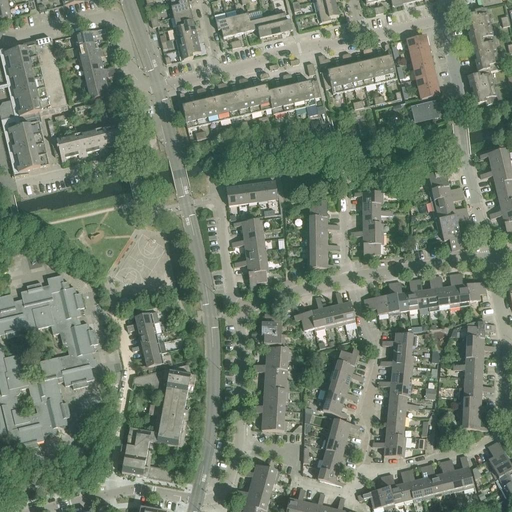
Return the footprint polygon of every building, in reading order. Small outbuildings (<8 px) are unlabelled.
[(9,0),(0,0),(0,11),(9,9),(7,1),(10,1),(9,0)] [(334,0),(324,0),(325,2),(314,4),(317,15),(328,12),(327,9),(336,7),(334,0)] [(387,0),(388,1),(390,0),(392,9),(403,6),(401,0),(387,0)] [(179,7),(171,9),(174,20),(183,18),(182,14),(191,12),(188,2),(179,4),(179,5),(179,7)] [(328,12),(317,15),(319,26),(331,23),(330,20),(338,18),(336,7),(327,9),(328,12)] [(0,22),(9,21),(14,19),(13,16),(11,17),(9,9),(0,11),(0,22)] [(469,36),(471,47),(494,42),(486,10),(474,12),(475,16),(465,18),(467,29),(465,30),(466,36),(469,36)] [(191,12),(182,14),(183,18),(174,20),(176,30),(185,28),(184,25),(193,23),(191,12)] [(285,13),(273,16),(276,27),(279,26),(281,35),(293,32),(290,23),(287,24),(285,13)] [(253,23),(252,23),(250,24),(248,15),(237,18),(239,27),(243,26),(245,35),(255,32),(253,23)] [(273,16),(263,18),(266,29),(269,29),(271,37),(281,35),(279,26),(276,27),(273,16)] [(237,18),(227,21),(229,29),(232,29),(234,37),(245,35),(243,26),(239,27),(237,18)] [(263,18),(252,21),(252,23),(253,23),(255,32),(258,32),(260,40),(271,37),(269,29),(266,29),(263,18)] [(507,18),(501,20),(503,29),(510,28),(507,18)] [(227,21),(216,23),(218,33),(221,32),(223,40),(234,37),(232,29),(229,29),(227,21)] [(176,30),(174,30),(176,41),(188,39),(187,35),(196,33),(193,23),(184,25),(185,28),(176,30)] [(95,38),(106,35),(105,31),(75,38),(78,49),(97,44),(95,38)] [(188,39),(176,41),(179,52),(190,49),(189,46),(198,44),(196,33),(187,35),(188,39)] [(425,38),(425,37),(407,42),(408,42),(410,52),(427,48),(425,38)] [(4,107),(1,111),(17,175),(50,167),(39,124),(42,124),(40,118),(68,112),(52,42),(50,40),(48,40),(21,47),(19,49),(20,51),(15,52),(14,49),(0,51),(0,56),(5,65),(14,105),(4,107)] [(474,56),(471,57),(473,64),(475,63),(478,76),(490,73),(490,75),(501,72),(494,42),(471,47),(474,56)] [(97,44),(78,49),(81,59),(110,52),(109,48),(98,50),(97,44)] [(190,49),(179,52),(182,63),(193,60),(192,57),(201,55),(198,44),(189,46),(190,49)] [(427,48),(410,52),(412,62),(429,58),(427,48)] [(81,59),(83,70),(102,65),(100,59),(111,56),(110,52),(81,59)] [(326,66),(325,61),(324,57),(323,57),(319,58),(318,58),(321,69),(327,68),(326,66)] [(376,62),(370,63),(376,86),(397,81),(392,58),(386,60),(385,59),(384,60),(377,62),(376,62)] [(429,58),(412,62),(415,72),(432,67),(429,58)] [(355,67),(349,68),(354,91),(376,86),(370,63),(365,65),(364,64),(363,65),(356,67),(355,67)] [(83,70),(86,80),(115,73),(114,69),(103,71),(102,65),(83,70)] [(313,65),(306,67),(309,78),(315,76),(313,65)] [(432,67),(415,72),(417,81),(434,77),(432,67)] [(334,72),(321,75),(326,92),(332,90),(333,96),(354,91),(349,68),(343,70),(343,69),(342,70),(334,72)] [(115,73),(86,80),(88,91),(107,87),(105,80),(116,77),(115,73)] [(470,90),(468,90),(469,97),(472,97),(474,107),(485,105),(486,108),(498,105),(490,75),(490,73),(478,76),(468,79),(470,90)] [(434,77),(417,81),(420,91),(436,87),(434,77)] [(295,87),(295,88),(290,89),(295,112),(317,107),(315,101),(321,99),(317,82),(305,85),(304,85),(296,87),(295,87)] [(108,92),(107,87),(88,91),(91,102),(120,95),(119,90),(108,92)] [(420,91),(422,101),(422,102),(431,99),(439,97),(436,87),(420,91)] [(251,91),(251,92),(246,93),(251,116),(272,111),(269,94),(267,88),(261,89),(260,89),(252,91),(251,91)] [(274,92),(274,93),(269,94),(272,111),(273,117),(295,112),(290,89),(284,90),(283,90),(275,92),(274,92)] [(230,97),(225,98),(230,121),(251,116),(246,93),(240,94),(239,94),(231,96),(230,96),(230,97)] [(209,102),(204,103),(209,126),(230,121),(225,98),(219,99),(218,99),(210,101),(209,101),(209,102)] [(411,125),(409,126),(410,126),(438,119),(435,104),(432,105),(431,99),(422,102),(418,102),(419,105),(419,104),(420,108),(408,111),(411,125)] [(189,106),(188,106),(188,107),(182,108),(188,131),(209,126),(204,103),(198,104),(197,104),(189,106)] [(268,118),(258,120),(260,127),(270,125),(268,118)] [(52,122),(48,123),(53,145),(54,149),(58,148),(57,141),(52,122)] [(247,123),(237,125),(239,132),(249,130),(247,123)] [(121,126),(110,129),(99,131),(105,154),(109,153),(108,150),(115,148),(121,147),(121,150),(126,149),(121,126)] [(226,128),(216,130),(218,137),(228,135),(226,128)] [(89,134),(78,136),(83,159),(88,158),(87,155),(93,153),(100,152),(100,155),(105,154),(99,131),(89,134)] [(205,133),(195,135),(197,142),(207,140),(205,133)] [(67,139),(57,141),(58,148),(61,158),(62,164),(67,163),(66,160),(72,159),(79,157),(79,160),(83,159),(78,136),(67,139)] [(53,145),(52,146),(55,159),(61,158),(58,148),(54,149),(53,145)] [(507,151),(480,157),(481,161),(489,159),(490,166),(510,161),(507,151)] [(510,161),(490,166),(492,174),(493,176),(511,171),(510,161)] [(493,178),(495,186),(511,182),(511,171),(493,176),(492,174),(488,175),(489,179),(493,178)] [(428,177),(426,177),(427,184),(430,183),(432,192),(432,193),(449,189),(445,172),(428,176),(428,177)] [(511,182),(495,186),(497,196),(511,192),(511,182)] [(275,184),(266,185),(268,203),(278,201),(275,184)] [(266,185),(256,186),(258,204),(268,203),(266,185)] [(256,186),(246,188),(248,205),(258,204),(256,186)] [(246,188),(236,189),(238,207),(248,205),(246,188)] [(236,189),(226,190),(229,208),(238,207),(236,189)] [(434,203),(463,196),(462,190),(450,193),(449,189),(432,193),(432,192),(429,193),(432,204),(434,203)] [(511,192),(497,196),(500,206),(511,202),(511,192)] [(380,206),(383,206),(383,195),(355,195),(355,199),(363,199),(363,206),(380,206)] [(434,203),(432,204),(430,204),(433,213),(454,208),(453,204),(464,202),(463,196),(434,203)] [(511,202),(500,206),(501,213),(502,216),(511,213),(511,202)] [(321,209),(310,209),(310,219),(327,219),(327,203),(321,203),(321,209)] [(380,206),(363,206),(363,216),(380,216),(380,218),(385,218),(385,214),(380,214),(380,206)] [(436,223),(439,222),(468,216),(466,210),(455,213),(454,208),(433,213),(435,223),(436,223)] [(502,218),(504,226),(511,223),(511,213),(502,216),(501,213),(497,215),(498,219),(502,218)] [(363,216),(363,226),(380,226),(380,218),(380,216),(363,216)] [(439,222),(436,223),(439,233),(441,233),(441,232),(458,228),(457,224),(469,221),(468,216),(439,222)] [(310,219),(307,219),(307,231),(327,230),(327,228),(327,219),(310,219)] [(262,222),(234,226),(234,229),(242,228),(243,235),(263,233),(262,222)] [(380,226),(363,226),(363,234),(363,236),(383,236),(383,226),(380,226)] [(327,230),(307,231),(307,241),(327,241),(327,232),(332,232),(332,227),(327,228),(327,230)] [(449,241),(455,240),(461,239),(458,228),(441,232),(441,233),(444,243),(449,241)] [(263,233),(243,235),(244,243),(245,245),(264,243),(263,233)] [(363,234),(359,234),(359,239),(363,239),(363,247),(381,247),(383,247),(383,236),(363,236),(363,234)] [(455,240),(458,251),(463,250),(461,239),(455,240)] [(458,251),(455,240),(449,241),(452,253),(458,251)] [(327,241),(307,241),(307,251),(327,251),(327,248),(327,241)] [(244,243),(240,244),(240,248),(245,248),(246,255),(266,253),(264,243),(245,245),(244,243)] [(381,247),(363,247),(364,264),(369,264),(369,257),(381,257),(381,247)] [(332,248),(327,248),(327,251),(307,251),(307,261),(328,261),(327,253),(332,253),(332,248)] [(266,253),(246,255),(247,263),(247,266),(267,263),(266,253)] [(328,268),(328,261),(307,261),(308,271),(335,271),(335,268),(328,268)] [(266,274),(269,273),(267,263),(247,266),(247,263),(243,264),(243,268),(248,268),(249,276),(266,273),(266,274)] [(266,273),(249,276),(251,292),(257,292),(256,285),(267,284),(266,274),(266,273)] [(461,276),(455,277),(460,308),(470,307),(470,304),(469,304),(467,287),(463,288),(461,276)] [(449,277),(451,289),(447,290),(449,310),(460,308),(455,277),(449,277)] [(0,438),(9,436),(12,435),(16,449),(23,448),(24,452),(38,449),(37,444),(43,443),(44,443),(43,438),(43,436),(49,434),(50,437),(50,439),(58,437),(56,430),(68,427),(66,420),(71,419),(67,404),(63,406),(58,385),(64,384),(65,388),(72,387),(73,391),(88,388),(87,383),(94,382),(91,370),(98,368),(96,361),(92,362),(90,355),(95,354),(93,347),(98,346),(94,331),(90,333),(88,326),(81,327),(79,328),(77,319),(79,319),(81,318),(80,311),(84,310),(81,295),(76,296),(75,289),(70,290),(68,283),(64,285),(62,278),(47,281),(49,288),(43,290),(42,285),(27,288),(28,293),(24,294),(21,295),(22,300),(23,302),(18,303),(18,304),(14,305),(13,302),(12,297),(10,297),(0,299),(0,438)] [(429,280),(431,292),(426,293),(429,310),(430,314),(439,313),(438,309),(439,308),(435,279),(429,280)] [(435,279),(439,308),(438,309),(439,313),(439,312),(439,311),(449,310),(447,290),(442,290),(441,279),(435,279)] [(421,281),(415,282),(419,311),(429,310),(426,293),(422,293),(421,281)] [(415,282),(409,283),(410,295),(406,296),(409,313),(419,311),(415,282)] [(409,313),(406,296),(402,296),(400,284),(395,285),(399,314),(409,313)] [(389,316),(388,316),(388,318),(400,317),(399,314),(395,285),(389,286),(390,298),(386,298),(389,316)] [(484,285),(467,287),(469,304),(470,304),(480,303),(479,297),(485,296),(484,285)] [(338,307),(331,309),(335,329),(356,324),(351,305),(343,306),(340,295),(335,296),(338,307)] [(386,298),(375,300),(376,306),(377,312),(378,317),(388,316),(389,316),(386,298)] [(320,299),(316,301),(317,308),(322,307),(323,311),(321,312),(325,331),(335,329),(331,309),(327,310),(326,305),(322,306),(320,299)] [(311,314),(315,331),(314,331),(315,334),(325,331),(321,312),(323,311),(322,307),(317,308),(318,312),(311,314)] [(311,314),(294,318),(296,324),(302,322),(304,333),(314,331),(315,331),(311,314)] [(137,328),(132,329),(133,333),(138,332),(138,330),(154,326),(152,315),(135,319),(137,328)] [(261,336),(261,337),(281,337),(281,336),(282,320),(274,319),(264,319),(264,326),(262,326),(261,336)] [(467,329),(467,340),(484,341),(485,333),(494,334),(494,328),(485,327),(485,324),(479,323),(473,324),(466,327),(467,327),(467,329)] [(154,326),(138,330),(138,332),(140,340),(157,336),(154,326)] [(143,351),(142,349),(159,345),(157,336),(140,340),(142,348),(137,349),(138,353),(143,351)] [(264,343),(264,347),(284,348),(284,337),(281,336),(281,337),(261,337),(261,336),(252,336),(252,342),(264,343)] [(412,348),(417,349),(418,338),(396,336),(395,344),(394,347),(412,348)] [(484,351),(484,353),(488,353),(488,349),(484,349),(484,341),(467,340),(466,350),(484,351)] [(390,348),(394,349),(394,357),(411,358),(412,348),(394,347),(395,344),(390,344),(390,348)] [(159,345),(142,349),(143,351),(145,359),(162,355),(159,345)] [(266,368),(266,371),(287,373),(288,363),(290,363),(291,352),(267,350),(266,368)] [(466,350),(466,361),(483,362),(484,353),(484,351),(466,350)] [(338,364),(354,369),(359,352),(354,351),(352,357),(341,354),(338,363),(338,364)] [(164,366),(162,355),(145,359),(147,367),(141,369),(142,373),(148,371),(148,370),(164,366)] [(414,358),(411,358),(394,357),(393,364),(393,367),(412,369),(414,358)] [(465,368),(465,371),(483,372),(483,362),(466,361),(465,368)] [(335,363),(332,373),(352,378),(351,381),(355,382),(357,377),(352,376),(354,369),(338,364),(338,363),(335,363)] [(388,369),(392,369),(392,377),(412,379),(412,369),(393,367),(393,364),(388,364),(388,369)] [(123,467),(122,476),(172,484),(174,473),(150,468),(154,445),(183,450),(190,413),(185,412),(189,387),(194,388),(196,378),(191,377),(189,367),(170,371),(165,372),(134,380),(133,386),(161,391),(158,408),(150,406),(149,416),(157,418),(154,434),(130,430),(127,448),(122,447),(119,466),(123,467)] [(465,373),(465,381),(482,382),(483,372),(465,371),(465,368),(461,368),(461,372),(465,373)] [(265,375),(264,392),(288,393),(289,383),(287,382),(287,373),(266,371),(265,375)] [(332,373),(329,382),(349,388),(351,381),(352,378),(332,373)] [(391,385),(391,387),(411,389),(412,379),(392,377),(391,385)] [(465,381),(464,390),(482,391),(482,389),(482,382),(465,381)] [(329,382),(327,392),(346,398),(345,400),(349,401),(351,397),(346,396),(349,388),(329,382)] [(407,399),(410,400),(411,389),(391,387),(391,385),(386,384),(386,389),(390,389),(390,397),(407,399)] [(459,390),(459,401),(461,401),(481,402),(482,394),(486,394),(486,389),(482,389),(482,391),(464,390),(459,390)] [(263,408),(263,412),(285,413),(285,404),(288,404),(288,393),(264,392),(263,408)] [(327,392),(324,402),(343,408),(345,400),(346,398),(327,392)] [(407,399),(390,397),(389,407),(406,409),(406,407),(407,399)] [(461,401),(461,412),(481,412),(481,410),(481,402),(461,401)] [(324,402),(321,412),(347,420),(348,417),(341,415),(343,408),(324,402)] [(389,407),(388,417),(405,419),(406,411),(410,412),(411,407),(406,407),(406,409),(389,407)] [(461,412),(460,422),(480,423),(481,414),(485,415),(485,410),(481,410),(481,412),(461,412)] [(263,416),(262,433),(286,434),(287,423),(284,423),(285,413),(263,412),(263,416)] [(388,417),(387,428),(404,429),(405,419),(388,417)] [(359,429),(350,426),(332,421),(329,432),(348,437),(350,430),(358,432),(359,429)] [(480,429),(480,423),(460,422),(460,432),(487,433),(488,430),(480,429)] [(387,428),(386,437),(403,439),(404,429),(387,428)] [(346,447),(345,449),(349,450),(351,446),(346,444),(348,437),(329,432),(326,442),(346,447)] [(385,446),(385,448),(405,450),(406,439),(403,439),(386,437),(385,446)] [(419,441),(418,451),(425,452),(427,441),(419,441)] [(326,442),(324,452),(326,453),(326,452),(343,457),(345,449),(346,447),(326,442)] [(498,444),(493,446),(498,457),(504,454),(498,444)] [(381,445),(380,450),(385,450),(384,459),(404,460),(405,450),(385,448),(385,446),(381,445)] [(488,449),(493,459),(498,457),(493,446),(488,449)] [(326,453),(323,462),(340,466),(343,457),(326,452),(326,453)] [(493,459),(488,462),(493,471),(494,472),(509,463),(504,454),(498,457),(493,459)] [(460,460),(463,471),(459,472),(463,492),(474,489),(466,458),(460,460)] [(323,462),(321,471),(338,476),(340,466),(323,462)] [(451,462),(446,463),(454,494),(463,492),(459,472),(454,473),(451,462)] [(440,465),(443,476),(439,477),(444,497),(454,494),(446,463),(440,465)] [(499,481),(511,473),(511,466),(511,467),(509,463),(494,472),(493,471),(491,472),(497,482),(499,481)] [(253,480),(251,487),(272,493),(274,484),(277,485),(280,474),(256,467),(254,475),(242,472),(241,477),(253,480)] [(432,467),(426,468),(434,499),(444,497),(439,477),(435,478),(432,467)] [(423,481),(419,482),(424,502),(434,499),(426,468),(420,470),(423,481)] [(476,469),(472,471),(475,481),(481,478),(476,469)] [(318,471),(315,481),(342,489),(343,485),(336,483),(338,476),(321,471),(318,471)] [(412,472),(406,473),(413,501),(413,502),(413,504),(424,502),(419,482),(415,483),(412,472)] [(400,474),(403,486),(399,487),(403,504),(413,502),(413,501),(406,473),(400,474)] [(497,482),(495,483),(500,491),(511,484),(511,473),(499,481),(497,482)] [(392,477),(386,478),(393,506),(394,506),(403,504),(399,487),(395,488),(392,477)] [(395,509),(394,506),(393,506),(386,478),(381,479),(384,491),(379,492),(384,509),(383,509),(384,511),(395,509)] [(511,484),(500,491),(505,501),(511,497),(511,484)] [(247,500),(245,507),(262,511),(269,511),(272,503),(269,503),(272,493),(251,487),(249,495),(237,492),(236,497),(247,500)] [(379,492),(358,498),(359,503),(370,500),(373,511),(383,509),(384,509),(379,492)] [(290,501),(286,511),(297,511),(300,503),(302,504),(303,499),(299,498),(298,503),(290,501)] [(297,511),(308,511),(310,506),(302,504),(300,503),(297,511)] [(310,506),(308,511),(318,511),(320,508),(322,508),(323,504),(319,503),(317,507),(310,506)]
